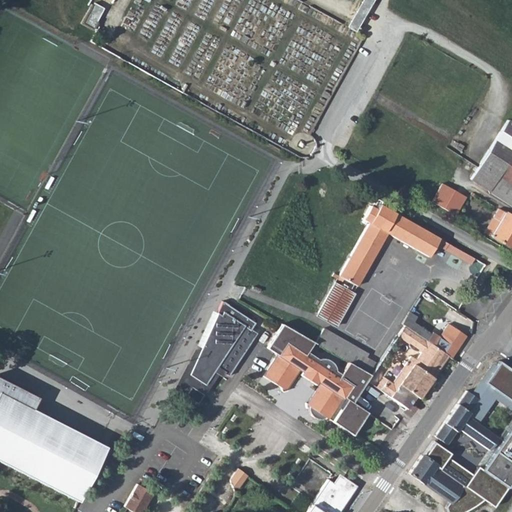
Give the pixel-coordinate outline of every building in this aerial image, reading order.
[(355,30),(371,0),(360,0),(347,25),(355,30)] [(101,12),(89,5),(79,24),(91,31),(96,23),(95,22),(101,12)] [(478,181),(511,203),(511,124),(508,122),(494,148),(483,168),(480,175),(478,181)] [(491,146),(494,148),(508,122),(507,122),(491,146)] [(471,176),(478,181),(480,175),(483,168),(494,148),(491,146),(471,176)] [(429,200),(453,214),(456,208),(444,201),(445,199),(449,191),(438,185),(429,200)] [(449,191),(445,199),(444,201),(456,208),(461,198),(449,191)] [(368,221),(386,232),(425,254),(428,255),(434,244),(466,263),(470,256),(379,203),(375,209),(368,221)] [(368,221),(375,209),(369,205),(361,218),(368,221)] [(511,217),(496,207),(481,231),(507,247),(511,238),(511,217)] [(337,275),(355,285),(386,232),(368,221),(337,275)] [(315,315),(333,325),(352,293),(333,282),(315,315)] [(191,357),(183,372),(202,384),(204,385),(212,372),(215,368),(222,373),(227,376),(253,337),(247,333),(251,327),(222,307),(198,351),(195,359),(191,357)] [(398,323),(401,325),(447,356),(450,358),(464,337),(447,325),(437,340),(430,334),(429,335),(414,325),(417,319),(406,312),(398,323)] [(395,333),(417,348),(413,353),(416,355),(413,360),(415,362),(414,363),(433,375),(439,367),(447,356),(401,325),(395,333)] [(278,352),(263,377),(279,388),(280,392),(285,391),(284,390),(295,373),(299,375),(314,385),(317,387),(304,406),(305,409),(307,408),(308,413),(310,416),(314,418),(318,419),(324,419),(324,421),(327,420),(350,435),(364,415),(349,403),(366,377),(355,372),(346,366),(336,383),(331,379),(330,373),(325,368),(319,366),(313,368),(302,360),(311,346),(278,327),(266,345),(278,352)] [(312,347),(333,359),(346,366),(355,372),(364,357),(321,332),(312,347)] [(392,338),(404,346),(406,351),(411,353),(413,353),(417,348),(395,333),(392,338)] [(380,387),(407,406),(414,395),(418,398),(433,375),(414,363),(415,362),(413,360),(411,362),(407,359),(403,364),(401,363),(399,366),(401,367),(388,385),(383,381),(380,387)] [(511,370),(499,362),(473,396),(465,391),(433,437),(467,460),(473,452),(463,445),(461,446),(459,444),(465,435),(488,451),(497,439),(477,424),(494,400),(511,412),(511,370)] [(190,387),(202,395),(216,374),(220,377),(222,373),(215,368),(212,372),(204,385),(202,384),(183,372),(174,389),(184,396),(190,387)] [(296,380),(311,390),(314,385),(299,375),(296,380)] [(184,396),(196,404),(202,395),(190,387),(184,396)] [(377,391),(385,397),(405,409),(407,406),(380,387),(377,391)] [(0,399),(29,413),(32,408),(22,403),(25,397),(6,388),(0,399)] [(22,403),(32,408),(35,402),(25,397),(22,403)] [(0,399),(0,398),(0,464),(78,503),(104,451),(29,413),(0,399)] [(381,428),(394,438),(403,427),(390,417),(381,428)] [(511,425),(481,470),(506,487),(511,478),(511,425)] [(420,455),(407,473),(448,502),(445,507),(446,511),(468,511),(469,511),(476,506),(482,500),(493,507),(506,487),(481,470),(477,467),(471,475),(446,458),(449,453),(437,445),(432,452),(427,449),(422,456),(420,455)] [(229,480),(230,489),(237,489),(246,477),(236,469),(229,480)] [(257,485),(269,493),(277,481),(265,473),(257,485)] [(332,483),(346,493),(344,496),(348,498),(356,486),(338,474),(332,483)] [(324,483),(344,496),(346,493),(332,483),(327,479),(324,483)] [(140,483),(125,505),(136,511),(138,511),(151,491),(140,483)] [(312,501),(327,511),(331,511),(335,508),(344,496),(324,483),(317,493),(312,501)] [(335,508),(339,511),(348,498),(344,496),(335,508)] [(304,511),(327,511),(312,501),(304,511)] [(382,510),(384,511),(403,511),(388,501),(382,510)] [(505,503),(499,511),(503,511),(508,505),(505,503)]
